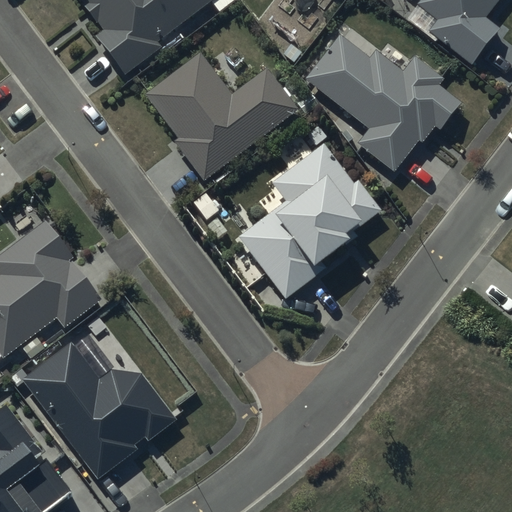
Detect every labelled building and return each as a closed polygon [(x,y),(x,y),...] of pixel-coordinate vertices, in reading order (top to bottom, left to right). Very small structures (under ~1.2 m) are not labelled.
[(75,0),(103,36),(96,42),(124,81),(163,53),(158,46),(211,7),(218,16),(238,2),(236,0),(75,0)] [(416,0),(421,3),(415,11),(436,27),(428,36),(473,71),(499,36),(485,25),(504,0),(416,0)] [(341,40),(306,84),(368,134),(357,148),(394,178),(417,149),(420,151),(436,131),(441,135),(462,109),(439,91),(443,85),(416,63),(403,79),(377,57),(371,64),(341,40)] [(202,60),(146,100),(178,144),(174,147),(203,187),(299,117),(268,73),(231,100),(202,60)] [(272,189),(285,207),(239,242),(286,304),(326,273),(324,270),(349,250),(344,245),(361,233),(360,232),(381,216),(358,186),(354,189),(324,149),(272,189)] [(212,193),(194,207),(207,224),(226,210),(212,193)] [(0,362),(1,364),(56,323),(63,333),(100,306),(69,265),(72,263),(45,229),(0,262),(0,278),(1,281),(0,281),(0,362)] [(37,341),(23,352),(31,363),(45,352),(44,351),(59,340),(52,331),(37,342),(37,341)] [(71,347),(21,386),(97,485),(137,455),(134,452),(145,443),(147,446),(174,425),(140,380),(112,375),(100,384),(71,347)] [(0,417),(0,511),(51,511),(72,497),(48,465),(38,472),(33,465),(43,458),(8,411),(0,417)]
